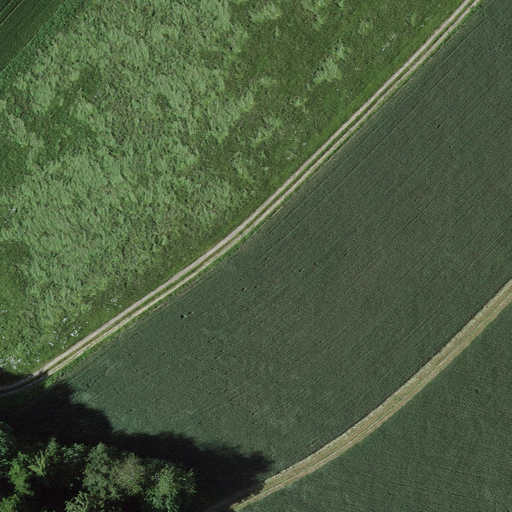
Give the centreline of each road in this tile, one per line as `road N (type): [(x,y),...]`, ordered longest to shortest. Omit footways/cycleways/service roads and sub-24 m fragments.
road 1 (track): [(471,0),(247,224),(37,376),(0,389)]
road 2 (track): [(216,511),(373,418),(511,287)]
